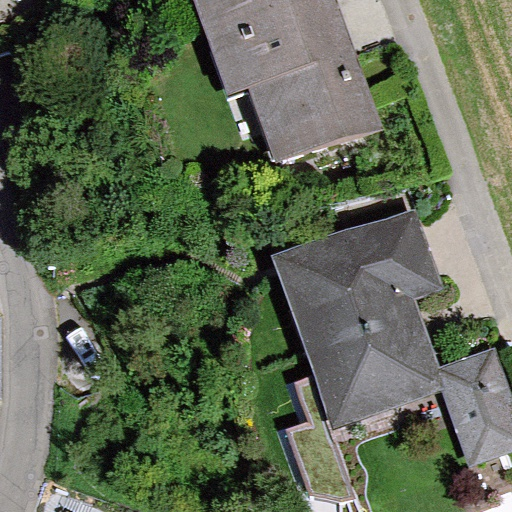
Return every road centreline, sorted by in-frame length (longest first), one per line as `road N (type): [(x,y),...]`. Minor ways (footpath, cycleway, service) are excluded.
road 1 (residential): [(386,0),(511,349)]
road 2 (tertiary): [(0,244),(22,345),(19,423),(0,496)]
